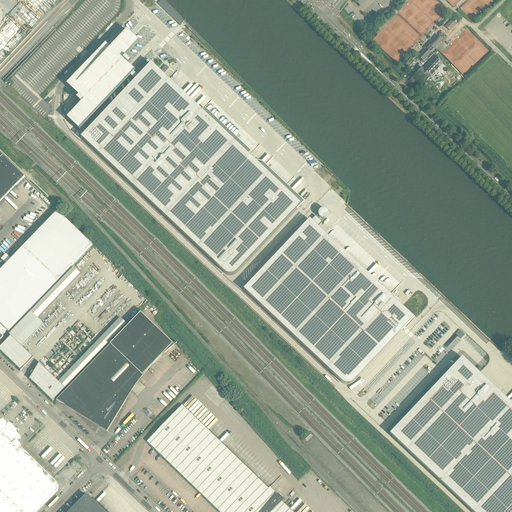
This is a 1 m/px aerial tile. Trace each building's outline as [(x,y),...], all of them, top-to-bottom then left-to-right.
[(161,0),(160,1),(157,4),(169,15),(180,25),(182,23),(184,21),(162,0),(161,0)] [(452,19),(445,27),(449,31),(457,24),(452,19)] [(138,40),(127,29),(118,38),(110,47),(108,46),(105,43),(66,85),(84,101),(67,119),(78,129),(129,74),(132,71),(133,70),(121,59),(138,40)] [(425,48),(426,49),(418,57),(423,61),(427,57),(428,59),(433,54),(431,52),(443,40),(437,35),(425,48)] [(422,68),(416,74),(425,83),(431,77),(430,76),(442,63),(435,56),(423,69),(422,68)] [(413,57),(404,66),(408,69),(414,62),(413,61),(414,59),(413,57)] [(84,134),(81,138),(84,141),(106,162),(128,183),(151,205),(176,228),(200,251),(214,264),(222,271),(224,273),(224,274),(225,274),(226,275),(227,275),(228,275),(228,276),(229,276),(230,276),(231,276),(232,276),(233,275),(234,275),(235,275),(235,274),(236,274),(237,273),(239,271),(247,262),(268,240),(280,227),(297,210),(301,205),(295,200),(284,189),(277,183),(255,162),(249,156),(236,143),(216,125),(202,111),(185,96),(168,80),(163,75),(162,74),(151,64),(144,71),(138,77),(138,78),(135,80),(130,86),(117,99),(95,123),(84,134)] [(132,71),(129,74),(135,80),(138,77),(132,71)] [(0,202),(24,177),(0,153),(0,202)] [(23,247),(9,262),(43,295),(91,245),(57,212),(23,247)] [(315,216),(311,220),(318,227),(322,222),(317,217),(315,216)] [(243,290),(245,292),(261,307),(277,322),(281,326),(294,338),(310,353),(328,370),(339,380),(341,382),(341,383),(342,383),(343,384),(344,384),(345,384),(345,385),(346,385),(347,385),(348,385),(349,385),(350,384),(351,384),(352,384),(352,383),(353,383),(354,382),(356,380),(364,371),(368,367),(387,346),(393,340),(401,332),(402,332),(401,332),(403,330),(404,330),(404,329),(405,328),(406,328),(405,327),(414,318),(403,308),(397,302),(387,293),(376,282),(356,264),(340,249),(327,237),(322,232),(315,226),(309,220),(305,224),(304,226),(289,242),(276,255),(264,268),(245,288),(243,290)] [(0,336),(2,338),(3,337),(2,336),(7,330),(8,332),(43,295),(9,262),(0,270),(0,336)] [(20,371),(21,371),(34,357),(33,357),(22,347),(24,344),(43,324),(30,312),(9,334),(11,336),(7,340),(3,344),(0,347),(0,350),(20,371)] [(65,406),(99,427),(107,432),(125,401),(127,397),(130,394),(132,391),(134,388),(136,384),(138,381),(141,378),(143,375),(146,372),(148,369),(151,366),(153,365),(156,361),(159,358),(162,356),(165,353),(168,351),(171,348),(174,346),(173,345),(140,313),(56,401),(65,406)] [(459,330),(455,334),(460,339),(461,338),(465,335),(459,330)] [(391,432),(389,434),(391,436),(394,439),(407,451),(427,470),(460,501),(471,511),(511,511),(511,405),(505,398),(495,389),(478,373),(462,358),(453,366),(453,367),(451,368),(451,369),(449,371),(441,380),(429,393),(408,414),(391,432)] [(32,375),(29,379),(29,380),(29,379),(30,380),(52,401),(65,388),(39,363),(34,372),(32,375)] [(219,511),(292,511),(282,502),(284,500),(278,494),(276,496),(182,406),(147,442),(219,511)] [(16,431),(16,430),(15,429),(14,430),(11,426),(11,425),(10,425),(10,424),(9,424),(8,424),(8,425),(4,421),(3,420),(2,420),(1,420),(1,421),(0,421),(0,511),(36,511),(56,492),(57,491),(58,490),(58,489),(58,488),(58,487),(58,486),(58,485),(57,485),(57,484),(20,447),(20,446),(20,445),(17,442),(20,440),(20,439),(20,438),(20,437),(16,433),(16,432),(16,431)] [(68,511),(104,511),(86,494),(68,511)]
